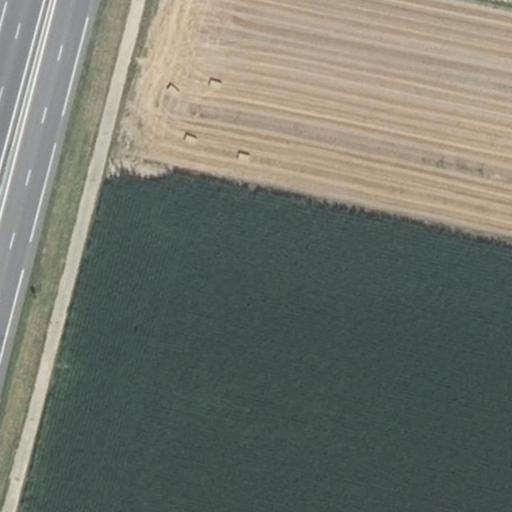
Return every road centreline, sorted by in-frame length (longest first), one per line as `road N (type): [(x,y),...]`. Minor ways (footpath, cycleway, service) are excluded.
road 1 (track): [(13,511),(146,0)]
road 2 (trunk): [(0,290),(73,0)]
